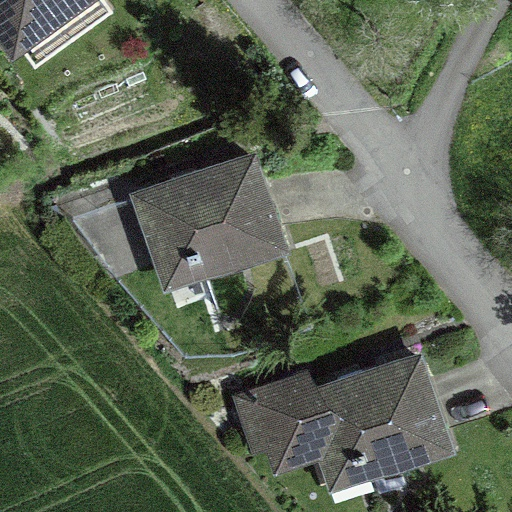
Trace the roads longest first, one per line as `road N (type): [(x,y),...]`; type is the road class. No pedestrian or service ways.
road 1 (residential): [(247,0),(414,196)]
road 2 (residential): [(489,0),(429,113),(414,196)]
road 3 (residential): [(414,196),(511,312)]
